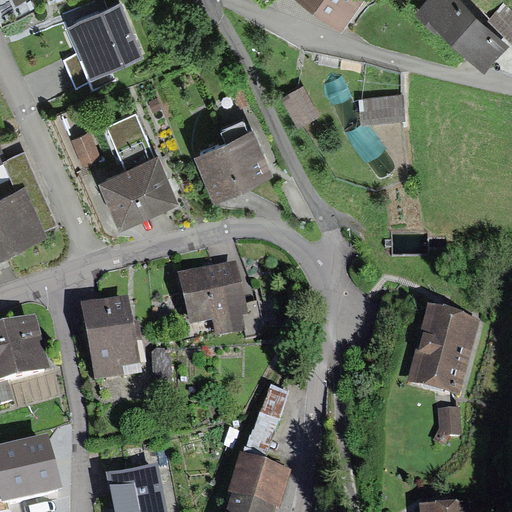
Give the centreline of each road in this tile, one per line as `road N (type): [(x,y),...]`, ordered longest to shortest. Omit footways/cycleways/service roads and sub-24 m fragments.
road 1 (residential): [(334,285),(334,238),(211,0)]
road 2 (residential): [(221,0),(308,36),(511,90)]
road 3 (residential): [(95,264),(261,228),(293,241),(334,285)]
road 4 (residential): [(84,511),(77,383),(50,279)]
road 5 (residential): [(334,285),(300,511)]
road 6 (residential): [(0,60),(95,264)]
road 7 (track): [(352,511),(328,334)]
